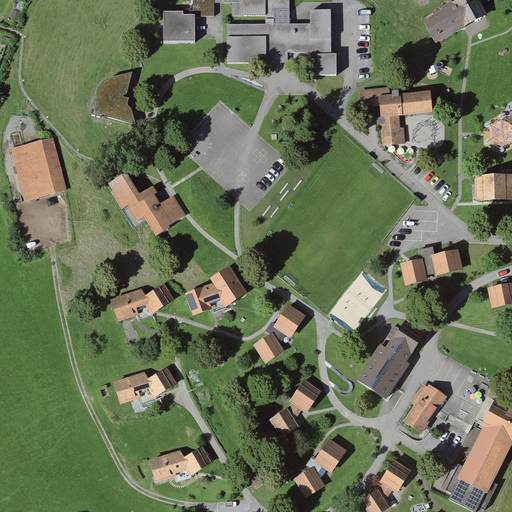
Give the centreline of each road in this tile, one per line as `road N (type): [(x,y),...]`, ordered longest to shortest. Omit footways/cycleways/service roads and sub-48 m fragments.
road 1 (unclassified): [(391,425),(355,420),(336,403),(320,355),(324,325),(242,262),(237,191),(265,103),(279,84)]
road 2 (unclassified): [(511,240),(479,237),(457,224),(320,102)]
road 3 (residential): [(391,425),(438,322),(476,283),(511,269)]
